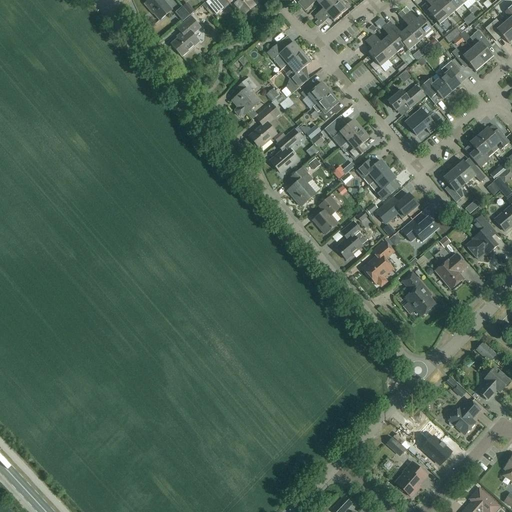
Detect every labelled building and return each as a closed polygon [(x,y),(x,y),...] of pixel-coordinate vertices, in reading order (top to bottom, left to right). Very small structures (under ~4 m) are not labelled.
[(159,21),(172,10),(162,0),(149,0),(144,4),(150,11),(150,10),(159,21)] [(216,16),(229,5),(240,17),(256,3),(254,0),(209,0),(205,3),(216,16)] [(320,6),(326,0),(310,0),(305,4),(308,8),(316,2),(320,6)] [(319,21),(340,2),(338,0),(326,0),(320,6),(323,10),(315,17),(319,21)] [(447,19),(431,0),(424,0),(427,3),(421,8),(426,14),(427,12),(439,26),(447,19)] [(455,12),(445,0),(440,0),(439,1),(438,0),(431,0),(447,19),(455,12)] [(445,0),(455,12),(463,5),(459,0),(445,0)] [(340,2),(319,21),(322,25),(330,18),(334,22),(347,10),(340,2)] [(486,12),(491,7),(487,2),(482,7),(486,12)] [(402,11),(406,16),(410,12),(406,7),(406,8),(402,11)] [(402,19),(406,16),(402,11),(398,14),(402,19)] [(406,16),(424,38),(433,31),(421,17),(417,20),(410,12),(406,16)] [(416,45),(424,38),(406,16),(402,19),(408,27),(405,31),(416,45)] [(182,57),(199,43),(193,35),(200,28),(191,17),(177,28),(182,34),(170,44),(182,57)] [(511,40),(511,30),(506,23),(501,27),(496,20),(485,30),(494,40),(500,35),(508,44),(511,40)] [(390,29),(387,25),(386,24),(382,28),(388,36),(384,40),(396,54),(404,47),(390,29)] [(416,45),(405,31),(401,27),(397,30),(394,26),(390,29),(404,47),(408,52),(416,45)] [(471,50),(483,65),(492,57),(484,47),(488,43),(478,32),(470,39),(476,46),(471,50)] [(374,35),(369,38),(388,61),(396,54),(384,40),(381,43),(374,35)] [(369,38),(365,42),(372,50),(368,54),(380,68),(388,61),(369,38)] [(287,65),(301,53),(293,43),(284,51),(278,44),(267,54),(273,60),(277,66),(283,60),(287,65)] [(436,55),(441,50),(436,45),(433,48),(431,49),(436,55)] [(483,65),(471,50),(463,58),(456,50),(452,54),(462,65),(466,61),(475,72),(483,65)] [(301,53),(287,65),(292,70),(285,75),(297,90),(308,80),(302,73),(306,70),(304,68),(310,63),(301,53)] [(403,61),(407,65),(415,59),(410,55),(403,61)] [(244,56),(238,61),(243,67),(249,62),(244,56)] [(399,72),(406,66),(402,62),(396,69),(399,72)] [(440,80),(451,92),(460,85),(453,77),(459,72),(450,62),(441,70),(445,75),(440,80)] [(435,92),(441,100),(451,92),(440,80),(435,84),(431,78),(420,87),(429,97),(435,92)] [(244,115),(258,103),(250,93),(256,87),(248,79),(237,88),(241,93),(232,102),(238,108),(235,110),(235,112),(238,117),(240,117),(243,114),(244,115)] [(316,105),(330,93),(322,84),(314,90),(310,86),(301,94),(304,98),(308,96),(316,105)] [(424,97),(415,87),(404,96),(400,92),(387,103),(395,112),(404,104),(409,110),(424,97)] [(265,95),(271,102),(279,95),(274,88),(265,95)] [(316,105),(312,108),(317,113),(325,122),(334,114),(331,110),(339,104),(330,93),(316,105)] [(293,104),(288,98),(280,105),(285,111),(293,104)] [(259,149),(276,134),(268,124),(279,114),(271,105),(256,119),(262,126),(249,137),(259,149)] [(429,120),(420,110),(413,117),(408,111),(405,113),(410,119),(405,123),(416,136),(428,126),(433,131),(442,124),(435,115),(429,120)] [(347,142),(361,130),(353,121),(345,128),(341,123),(330,132),(328,134),(340,148),(348,142),(347,142)] [(310,140),(321,131),(315,125),(305,134),(310,140)] [(487,128),(478,136),(493,154),(498,150),(500,151),(508,144),(497,130),(492,134),(487,128)] [(348,142),(340,148),(344,153),(346,151),(354,160),(365,151),(360,146),(369,139),(361,130),(347,142),(348,142)] [(291,168),(299,162),(289,150),(301,139),(293,131),(276,145),(282,152),(270,162),(280,174),(289,166),(291,168)] [(493,154),(478,136),(469,144),(470,144),(474,149),(468,154),(471,158),(472,157),(481,167),(489,160),(488,159),(493,154)] [(317,162),(310,166),(313,171),(319,167),(317,162)] [(366,182),(369,186),(375,182),(388,170),(381,162),(371,170),(366,164),(357,172),(366,182)] [(453,171),(465,185),(474,176),(480,183),(485,178),(476,167),(470,172),(463,163),(453,171)] [(339,181),(345,175),(338,167),(331,174),(339,181)] [(300,207),(315,195),(307,185),(312,181),(302,168),(291,178),(296,184),(287,191),(300,207)] [(388,170),(375,182),(369,186),(382,201),(397,187),(393,182),(396,180),(388,170)] [(460,189),(465,185),(453,171),(443,179),(451,189),(446,193),(456,204),(463,198),(461,190),(460,189)] [(345,184),(352,179),(348,174),(341,180),(345,184)] [(498,189),(503,184),(504,183),(498,177),(492,182),(498,189)] [(486,188),(493,196),(499,191),(493,183),(486,188)] [(339,199),(347,193),(342,187),(334,193),(339,199)] [(418,206),(408,195),(398,204),(393,199),(382,208),(375,213),(385,225),(392,219),(400,213),(404,218),(418,206)] [(504,233),(511,225),(511,196),(506,201),(511,206),(494,221),(504,233)] [(324,235),(338,224),(331,215),(339,208),(330,197),(319,206),(323,212),(312,221),(324,235)] [(479,207),(475,202),(465,210),(469,215),(479,207)] [(370,215),(378,209),(374,204),(366,210),(370,215)] [(361,222),(367,217),(363,212),(356,217),(361,222)] [(484,255),(485,257),(497,247),(490,239),(495,234),(481,217),(471,225),(479,234),(471,240),(472,241),(473,241),(484,255)] [(437,230),(428,219),(417,228),(412,222),(401,231),(410,243),(417,237),(421,243),(437,230)] [(346,261),(362,247),(354,237),(360,231),(353,223),(341,233),(346,240),(336,249),(346,261)] [(444,249),(451,243),(446,237),(439,243),(444,249)] [(385,283),(385,281),(384,280),(382,277),(392,268),(385,260),(393,253),(392,251),(395,248),(388,239),(385,242),(373,253),(378,259),(363,271),(374,283),(376,282),(378,285),(380,286),(382,286),(384,285),(385,283)] [(477,261),(484,255),(473,241),(472,241),(465,247),(477,261)] [(466,267),(456,255),(448,262),(447,261),(434,272),(450,290),(463,280),(458,274),(466,267)] [(421,317),(435,306),(425,294),(427,292),(411,273),(402,282),(411,293),(405,298),(409,303),(403,308),(409,315),(415,310),(421,317)] [(489,362),(494,356),(482,344),(476,350),(489,362)] [(509,382),(494,368),(492,371),(491,371),(490,372),(491,373),(485,380),(487,381),(477,392),(487,400),(496,390),(499,393),(509,382)] [(461,398),(465,393),(457,386),(453,391),(461,398)] [(480,410),(469,400),(460,410),(459,409),(449,421),(450,422),(449,423),(449,425),(452,428),(453,428),(454,426),(464,435),(475,423),(471,420),(480,410)] [(429,441),(422,450),(440,466),(451,453),(437,440),(442,434),(432,425),(423,435),(429,441)] [(385,445),(400,457),(406,450),(391,438),(385,445)] [(511,457),(504,470),(506,471),(502,476),(511,483),(511,482),(511,457)] [(411,498),(419,488),(417,487),(427,476),(412,463),(403,473),(404,474),(395,484),(411,498)] [(483,511),(494,511),(498,507),(479,490),(470,500),(473,502),(464,511),(482,511),(483,511)] [(503,502),(511,507),(511,494),(509,493),(503,502)] [(344,511),(352,504),(344,497),(332,510),(333,511),(344,511)]
